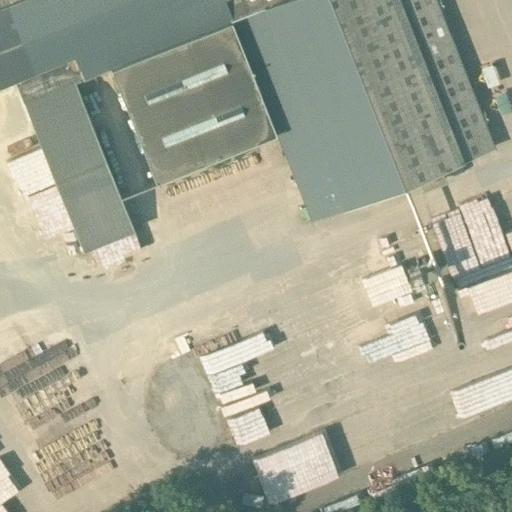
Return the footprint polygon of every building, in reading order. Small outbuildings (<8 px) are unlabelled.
[(0,0),(0,82),(15,77),(82,249),(135,228),(76,79),(111,65),(155,178),(277,130),(312,218),(495,146),(437,0),(0,0)] [(129,168),(132,184),(143,181),(140,166),(129,168)] [(456,272),(511,252),(511,246),(504,222),(479,230),(470,203),(452,209),(456,220),(440,225),(456,272)] [(0,327),(4,338),(51,321),(45,305),(24,313),(20,303),(0,310),(0,327)] [(228,431),(274,414),(268,399),(223,417),(228,431)] [(11,420),(32,415),(30,407),(9,412),(11,420)] [(108,407),(24,439),(31,455),(124,420),(119,407),(110,411),(108,407)] [(75,468),(39,483),(46,501),(93,483),(97,492),(149,472),(132,429),(69,454),(75,468)] [(262,504),(332,479),(315,434),(246,458),(262,504)]
